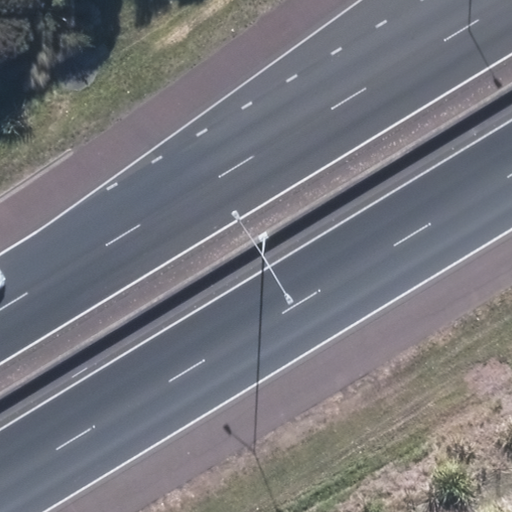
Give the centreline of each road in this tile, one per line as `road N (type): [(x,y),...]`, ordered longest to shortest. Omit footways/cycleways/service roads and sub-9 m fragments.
road 1 (motorway): [(511,161),(0,471)]
road 2 (motorway): [(0,306),(391,74)]
road 3 (motorway): [(391,74),(510,0)]
